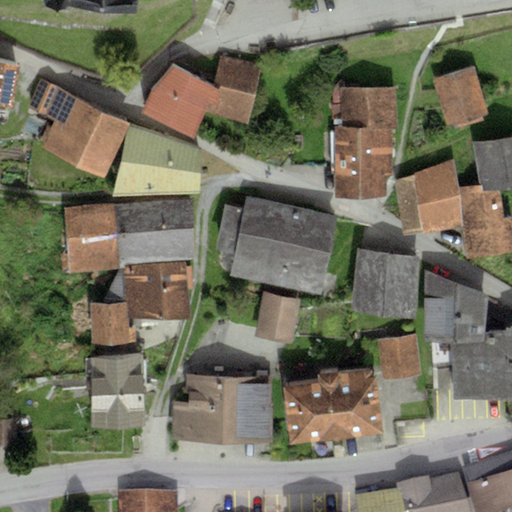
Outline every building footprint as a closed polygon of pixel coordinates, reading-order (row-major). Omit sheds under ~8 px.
[(25,65),(0,58),(0,100),(4,101),(20,105),(25,65)] [(251,123),(263,73),(227,64),(221,89),(215,114),(251,123)] [(221,89),(179,69),(149,115),(199,137),(221,89)] [(477,71),(436,81),(449,129),(490,118),(477,71)] [(134,126),(46,84),(32,113),(61,126),(50,148),(110,176),(134,126)] [(402,89),(344,92),(346,127),(340,127),(343,199),(393,197),(392,174),(399,174),(397,129),(404,129),(402,89)] [(207,153),(136,130),(121,193),(205,191),(207,153)] [(511,141),(479,147),(488,191),(508,188),(511,186),(511,141)] [(464,194),(458,165),(402,186),(411,237),(469,229),(464,194)] [(469,229),(474,260),(511,254),(511,215),(508,188),(488,191),(464,194),(469,229)] [(197,205),(71,215),(76,276),(128,272),(189,267),(201,266),(197,205)] [(251,216),(231,212),(222,254),(240,257),(236,277),(328,296),(343,223),(254,205),(251,216)] [(424,261),(366,256),(361,310),(419,316),(424,261)] [(189,267),(128,272),(130,307),(131,322),(192,317),(189,267)] [(494,299),(431,277),(431,341),(458,342),(489,343),(490,336),(494,299)] [(305,309),(267,301),(259,342),(297,349),(305,309)] [(130,307),(97,309),(100,346),(133,343),(131,322),(130,307)] [(458,342),(462,399),(501,398),(511,397),(511,334),(506,335),(490,336),(489,343),(458,342)] [(423,380),(418,343),(384,348),(389,384),(423,380)] [(148,360),(98,361),(99,429),(132,429),(148,429),(148,411),(148,377),(148,360)] [(382,378),(289,390),(296,443),(389,432),(382,378)] [(277,387),(192,385),(192,410),(178,409),(177,442),(211,442),(228,443),(245,443),(276,444),(277,387)] [(18,427),(0,427),(0,452),(19,452),(18,427)] [(511,511),(511,465),(467,479),(477,511),(511,511)] [(406,494),(406,498),(409,511),(471,511),(465,483),(460,483),(451,485),(422,491),(406,494)] [(409,511),(406,498),(362,506),(363,511),(409,511)] [(181,511),(182,501),(121,501),(121,511),(181,511)]
